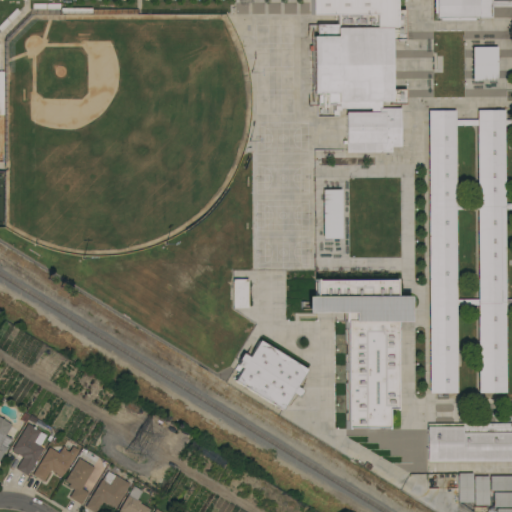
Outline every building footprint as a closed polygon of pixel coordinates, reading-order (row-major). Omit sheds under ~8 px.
[(345,153),(345,144),(341,144),(341,141),(345,141),(345,112),(370,112),(370,109),(338,109),(338,117),(316,117),(316,94),(311,94),(311,37),(315,37),(315,25),(336,25),(336,17),(310,17),(310,0),(395,0),(395,9),(405,9),(405,40),(389,40),(389,89),(405,89),(405,104),(389,104),(389,102),(381,102),(381,109),(400,108),(400,153),(345,153)] [(454,111),(454,120),(476,120),(476,110),(503,110),(504,120),(511,120),(511,7),(491,7),(491,18),(472,18),(472,21),(439,21),(439,18),(435,18),(435,13),(433,13),(432,0),(491,0),(491,1),(511,0),(511,461),(426,462),(426,426),(462,426),(462,424),(511,423),(511,420),(511,305),(504,305),(505,393),(478,393),(477,305),(455,305),(456,393),(429,393),(427,111),(454,111)] [(497,81),(472,81),(471,47),(496,46),(497,81)] [(322,239),(322,190),(340,190),(340,239),(322,239)] [(231,309),(231,279),(246,279),(246,310),(231,309)] [(313,279),(395,279),(395,296),(409,296),(409,322),(396,322),(396,410),(387,410),(387,430),(344,430),(344,322),(341,322),(341,317),(336,317),(336,313),(305,313),(305,296),(313,296),(313,279)] [(233,381),(239,372),(233,369),(238,361),(237,360),(241,353),(248,357),(258,340),(305,370),(295,386),(302,390),(297,397),(291,393),(281,410),(233,381)] [(24,423),(18,419),(22,412),(29,415),(24,423)] [(27,420),(30,415),(37,419),(34,424),(27,420)] [(0,418),(11,425),(10,426),(18,430),(5,452),(4,452),(0,458),(0,418)] [(26,476),(15,469),(22,458),(11,451),(13,448),(12,448),(27,424),(40,432),(39,432),(44,435),(38,446),(43,448),(26,476)] [(63,475),(62,474),(60,477),(50,470),(43,482),(32,475),(48,447),(53,450),(56,445),(61,449),(62,446),(65,448),(64,450),(68,452),(72,447),(78,450),(63,475)] [(80,488),(87,493),(80,505),(68,498),(73,490),(67,487),(69,484),(64,481),(77,458),(93,468),(80,488)] [(100,480),(101,480),(106,471),(114,476),(114,475),(128,484),(125,490),(126,491),(124,494),(123,493),(115,507),(114,507),(113,509),(102,503),(96,511),(91,511),(84,507),(100,480)] [(472,473),(472,503),(457,503),(457,473),(472,473)] [(487,476),(487,506),(473,506),(473,476),(487,476)] [(511,476),(511,491),(489,491),(489,476),(511,476)] [(147,511),(117,511),(119,510),(118,509),(132,486),(141,491),(136,500),(139,502),(139,503),(149,510),(147,511)] [(511,492),(511,507),(492,507),(492,492),(511,492)]
